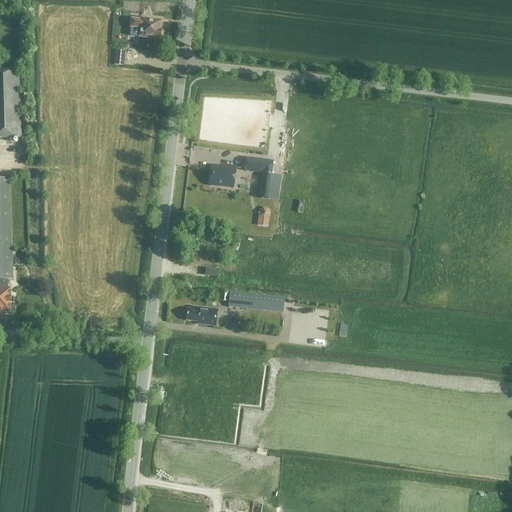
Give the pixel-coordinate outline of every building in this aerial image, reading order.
[(161,22),(141,20),(141,21),(132,20),(131,28),(141,29),(140,37),(159,40),(159,38),(161,37),(162,34),(160,32),(160,31),(161,22)] [(113,65),(124,66),(126,52),(115,51),(113,65)] [(0,138),(22,138),(20,68),(0,68),(0,138)] [(273,162),(246,158),(244,170),(262,173),(259,192),(258,198),(278,201),(279,196),(282,176),(271,174),(273,162)] [(209,185),(233,188),(236,168),(226,167),(226,169),(212,167),(209,185)] [(8,289),(8,280),(12,280),(9,178),(0,178),(0,320),(3,320),(5,318),(5,313),(11,313),(10,304),(14,304),(14,298),(10,298),(10,289),(8,289)] [(258,216),(270,217),(270,212),(268,208),(262,207),(259,210),(258,216)] [(218,301),(229,302),(230,292),(219,291),(218,301)] [(263,304),(281,306),(281,297),(230,292),(228,308),(262,311),(263,304)] [(218,310),(192,307),(191,310),(188,309),(187,320),(198,322),(198,324),(216,326),(218,310)] [(342,335),(350,336),(351,324),(344,323),(342,335)]
